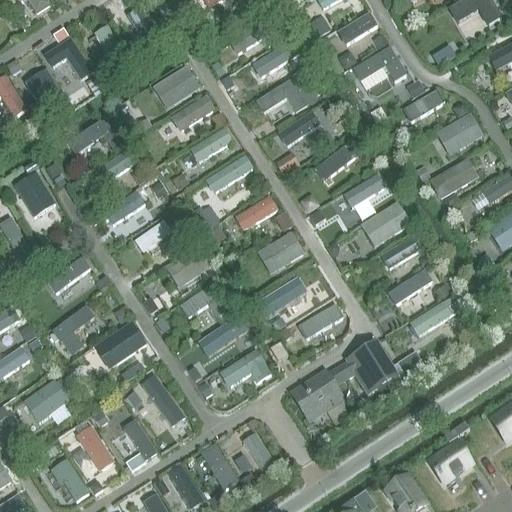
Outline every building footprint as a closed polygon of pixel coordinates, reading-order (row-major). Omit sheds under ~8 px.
[(45,0),(24,0),(37,18),(51,9),(45,0)] [(220,0),(201,0),(208,11),(222,3),(220,0)] [(235,0),(224,0),(223,1),(227,8),(229,10),(238,4),(235,0)] [(320,0),(316,2),(322,12),(344,0),(320,0)] [(488,0),(469,0),(448,13),(457,27),(478,15),(487,30),(501,22),(488,0)] [(141,10),(127,19),(148,54),(162,45),(141,10)] [(199,12),(190,17),(196,26),(205,21),(199,12)] [(370,17),(337,37),(345,50),(378,30),(370,17)] [(312,25),(311,26),(319,39),(321,38),(329,33),(321,20),(312,25)] [(265,24),(231,45),(237,56),(271,35),(265,24)] [(107,29),(94,38),(115,72),(129,64),(107,29)] [(64,32),(53,38),(58,46),(68,39),(64,32)] [(381,39),(374,44),(379,52),(386,47),(381,39)] [(92,75),(69,41),(44,59),(52,71),(67,61),(82,82),(92,75)] [(511,46),(488,60),(496,76),(511,67),(511,46)] [(448,48),(431,58),(438,69),(455,59),(448,48)] [(138,51),(130,57),(137,68),(145,62),(138,51)] [(282,51),(247,72),(253,82),(289,61),(282,51)] [(390,51),(353,74),(366,95),(387,82),(382,74),(385,72),(394,86),(407,78),(390,51)] [(349,56),(338,62),(345,74),(356,67),(349,56)] [(16,63),(7,69),(12,78),(22,72),(16,63)] [(225,76),(219,66),(213,70),(219,80),(225,76)] [(104,69),(95,75),(105,90),(114,85),(104,69)] [(315,81),(307,69),(307,70),(294,78),(302,90),(306,87),(315,81)] [(187,70),(153,92),(167,114),(201,92),(187,70)] [(47,72),(25,86),(46,119),(68,105),(47,72)] [(349,74),(345,77),(349,84),(354,80),(349,74)] [(6,79),(0,82),(0,99),(14,122),(27,114),(6,79)] [(228,80),(221,84),(227,93),(234,89),(228,80)] [(293,82),(256,105),(263,117),(287,102),(295,117),(308,109),(298,94),(299,94),(293,82)] [(417,85),(408,91),(415,101),(424,95),(417,85)] [(438,93),(403,114),(411,127),(445,106),(438,93)] [(207,101),(171,123),(179,136),(215,114),(207,101)] [(463,105),(453,111),(459,122),(469,116),(463,105)] [(68,106),(63,109),(66,115),(67,117),(72,114),(71,112),(68,106)] [(30,116),(23,120),(29,130),(36,126),(30,116)] [(311,116),(278,138),(286,151),(319,128),(311,116)] [(221,117),(212,123),(219,132),(227,126),(221,117)] [(470,118),(436,138),(449,160),(483,141),(470,118)] [(110,119),(68,147),(76,159),(104,140),(114,155),(126,147),(116,132),(118,131),(110,119)] [(511,124),(510,121),(503,125),(508,133),(511,129),(511,124)] [(147,123),(135,130),(139,139),(152,131),(147,123)] [(13,126),(2,133),(10,145),(20,138),(13,126)] [(223,133),(190,154),(198,167),(231,146),(223,133)] [(345,149),(313,174),(322,186),(354,161),(345,149)] [(128,154),(95,176),(103,188),(136,166),(128,154)] [(246,159),(208,183),(215,195),(253,171),(246,159)] [(293,160),(278,169),(284,179),(299,170),(293,160)] [(430,185),(429,185),(440,204),(441,203),(477,181),(466,163),(430,185)] [(36,166),(25,173),(29,179),(40,172),(36,166)] [(55,168),(48,172),(53,181),(60,176),(55,168)] [(425,170),(416,175),(423,187),(429,183),(431,182),(425,170)] [(144,173),(134,180),(139,188),(149,181),(144,173)] [(37,176),(15,189),(34,220),(56,207),(37,176)] [(59,177),(51,183),(57,190),(65,185),(59,177)] [(183,178),(174,184),(180,194),(190,188),(183,178)] [(377,178),(342,200),(350,213),(386,192),(377,178)] [(511,178),(480,200),(486,209),(511,192),(511,178)] [(160,187),(150,193),(157,204),(167,198),(160,187)] [(137,195),(109,214),(116,224),(144,205),(137,195)] [(312,198),(301,205),(308,216),(319,209),(312,198)] [(454,198),(442,205),(448,214),(460,207),(454,198)] [(270,200),(235,221),(244,235),(278,214),(270,200)] [(411,229),(396,206),(382,215),(382,216),(360,230),(374,252),(411,229)] [(201,211),(194,215),(206,234),(220,225),(210,210),(203,214),(201,211)] [(320,213),(310,219),(316,229),(326,223),(320,213)] [(284,217),(276,223),(284,236),(293,231),(284,217)] [(511,218),(488,234),(502,256),(511,249),(511,218)] [(12,221),(0,228),(0,229),(21,266),(34,258),(12,221)] [(164,224),(135,245),(143,256),(173,236),(164,224)] [(217,230),(209,235),(216,246),(224,241),(217,230)] [(187,236),(181,241),(187,250),(194,246),(187,236)] [(292,236),(258,257),(270,278),(304,257),(292,236)] [(412,239),(379,259),(387,272),(421,252),(414,238),(412,239)] [(336,246),(326,252),(332,262),(337,259),(339,251),(336,246)] [(199,248),(166,270),(179,291),(213,269),(199,248)] [(481,262),(479,264),(486,275),(490,273),(493,271),(486,259),(481,262)] [(425,260),(419,264),(424,271),(430,268),(425,260)] [(83,261),(47,286),(56,297),(91,272),(83,261)] [(240,270),(230,275),(235,285),(244,280),(240,270)] [(425,273),(388,298),(395,309),(432,285),(425,273)] [(107,281),(97,288),(102,295),(112,289),(107,281)] [(297,285),(259,310),(275,335),(313,310),(297,285)] [(213,287),(180,310),(188,322),(222,299),(213,287)] [(444,289),(435,295),(440,304),(449,298),(452,296),(447,288),(444,289)] [(151,302),(144,307),(150,317),(158,313),(151,302)] [(451,302),(443,306),(451,319),(459,314),(451,302)] [(443,306),(410,327),(418,339),(451,319),(443,306)] [(336,308),(298,331),(306,343),(343,321),(336,308)] [(87,309),(53,335),(61,346),(63,345),(73,359),(84,351),(74,337),(95,321),(87,309)] [(124,310),(117,315),(124,326),(131,321),(124,310)] [(11,311),(0,318),(0,336),(19,323),(11,311)] [(239,322),(232,326),(238,335),(244,330),(239,322)] [(161,323),(156,327),(162,337),(168,333),(161,323)] [(132,327),(99,348),(113,370),(146,349),(132,327)] [(229,327),(201,345),(207,356),(236,337),(229,327)] [(32,330),(21,337),(27,346),(38,339),(32,330)] [(286,333),(278,339),(283,347),(292,342),(286,333)] [(37,344),(30,349),(34,356),(41,351),(37,344)] [(328,376),(327,375),(291,398),(308,424),(325,413),(341,404),(343,402),(335,389),(354,376),(368,398),(377,392),(397,379),(375,345),(344,364),(345,365),(328,376)] [(113,370),(99,348),(95,351),(108,373),(113,370)] [(21,351),(0,365),(0,384),(29,364),(21,351)] [(256,355),(220,377),(228,392),(250,378),(256,387),(271,379),(256,355)] [(406,363),(397,368),(403,379),(413,373),(406,363)] [(139,366),(129,372),(134,379),(144,373),(139,366)] [(195,371),(188,376),(195,386),(197,385),(202,382),(195,371)] [(134,379),(129,372),(120,378),(125,385),(134,379)] [(401,385),(397,379),(377,392),(382,399),(384,402),(404,390),(401,385)] [(61,381),(55,385),(67,403),(73,399),(61,381)] [(155,381),(144,389),(166,420),(177,412),(155,381)] [(54,384),(23,405),(37,425),(68,404),(67,403),(55,385),(54,384)] [(206,387),(199,391),(206,401),(212,396),(206,387)] [(134,395),(127,400),(124,402),(130,410),(133,408),(134,410),(141,405),(134,395)] [(341,404),(325,413),(334,427),(350,417),(341,404)] [(511,408),(492,422),(506,444),(511,439),(511,408)] [(98,412),(91,417),(93,421),(101,416),(98,412)] [(101,416),(94,421),(99,430),(107,425),(101,416)] [(136,423),(123,432),(139,456),(145,464),(157,456),(136,423)] [(73,430),(78,438),(88,431),(83,424),(73,430)] [(464,426),(455,432),(459,439),(469,432),(466,427),(464,426)] [(78,438),(76,439),(99,475),(114,465),(91,429),(88,431),(78,438)] [(454,433),(444,439),(445,441),(448,446),(458,439),(454,433)] [(255,437),(242,445),(265,479),(278,471),(255,437)] [(457,446),(429,465),(435,474),(444,486),(471,467),(457,446)] [(215,448),(200,457),(224,495),(239,485),(215,448)] [(83,454),(74,459),(81,472),(91,467),(83,454)] [(145,464),(139,456),(125,465),(130,474),(145,464)] [(36,458),(26,465),(32,473),(42,467),(36,458)] [(243,458),(233,464),(242,477),(252,471),(243,458)] [(66,464),(50,474),(59,488),(63,485),(76,506),(88,498),(66,464)] [(0,465),(0,492),(12,485),(0,465)] [(181,468),(167,477),(189,511),(190,511),(204,504),(181,468)] [(251,476),(241,483),(246,491),(256,485),(253,480),(251,476)] [(258,476),(253,480),(256,485),(257,487),(262,484),(258,476)] [(407,480),(386,495),(397,511),(419,511),(426,508),(407,480)] [(162,483),(155,488),(162,499),(169,494),(162,483)] [(98,485),(90,490),(95,498),(103,493),(98,485)] [(365,494),(354,502),(354,503),(360,511),(374,511),(376,511),(366,495),(365,494)] [(147,511),(166,511),(157,497),(144,506),(147,511)] [(218,497),(208,503),(214,511),(223,506),(218,497)] [(26,498),(1,511),(24,511),(32,507),(26,498)] [(351,503),(341,510),(342,511),(351,511),(355,510),(352,505),(351,503)]
